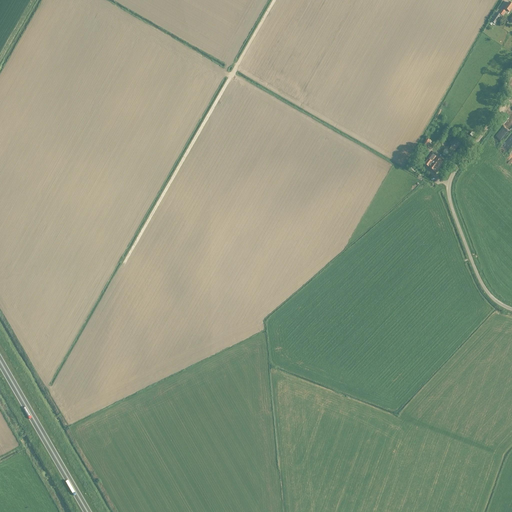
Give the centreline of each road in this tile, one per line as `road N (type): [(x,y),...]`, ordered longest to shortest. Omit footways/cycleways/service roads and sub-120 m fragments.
road 1 (unclassified): [(511,308),(476,274),(447,190),(453,169),(511,92)]
road 2 (trunk): [(86,511),(0,362)]
